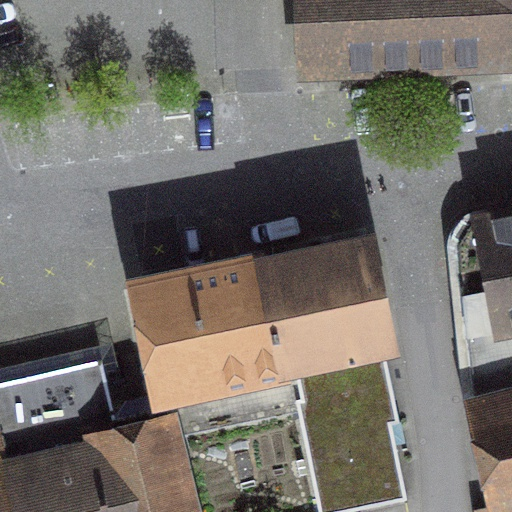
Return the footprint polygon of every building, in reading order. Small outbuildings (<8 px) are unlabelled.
[(511,0),(306,0),(309,51),(511,41),(511,0)] [(467,387),(511,378),(511,196),(480,202),(467,220),(455,239),(464,349),(467,387)] [(361,230),(266,246),(287,346),(381,330),(361,230)] [(297,392),(287,346),(266,246),(165,268),(142,273),(167,390),(173,419),(297,392)] [(319,503),(403,480),(389,406),(400,402),(381,330),(287,346),(297,392),(319,503)] [(192,511),(173,419),(167,390),(113,400),(101,343),(0,364),(0,424),(16,498),(18,511),(192,511)] [(511,378),(467,387),(495,492),(511,488),(511,378)] [(0,500),(16,498),(0,424),(0,500)] [(0,511),(18,511),(16,498),(0,500),(0,511)]
